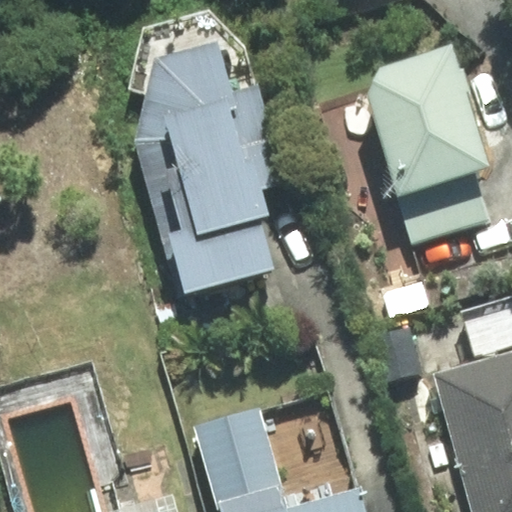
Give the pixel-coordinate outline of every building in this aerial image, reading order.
[(240,28),(181,49),(147,146),(202,297),(295,263),(297,118),(282,77),(261,84),(240,28)] [(387,77),(425,244),(505,225),(497,187),(511,183),(511,166),(486,54),(387,77)] [(511,511),(511,357),(446,375),(482,511),(511,511)] [(244,511),(298,498),(277,418),(211,435),(230,511),(244,511)] [(387,511),(379,486),(295,511),(387,511)]
